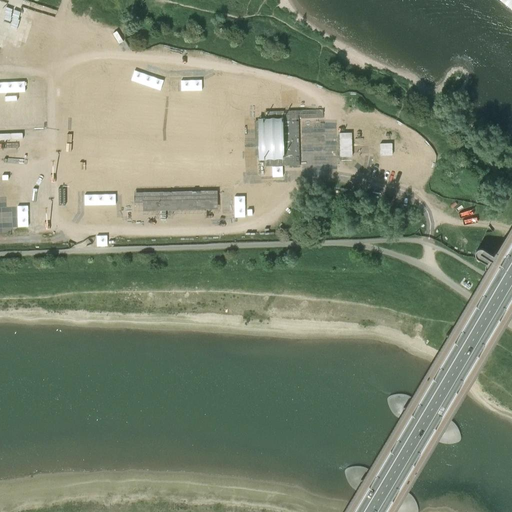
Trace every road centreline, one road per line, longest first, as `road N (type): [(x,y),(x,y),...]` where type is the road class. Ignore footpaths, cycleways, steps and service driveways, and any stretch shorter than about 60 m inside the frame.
road 1 (track): [(0,69),(52,72),(92,55),(213,66),(303,87),(325,123),(321,173),(251,228),(61,230),(48,211),(49,164)]
road 2 (primary): [(371,511),(511,272)]
